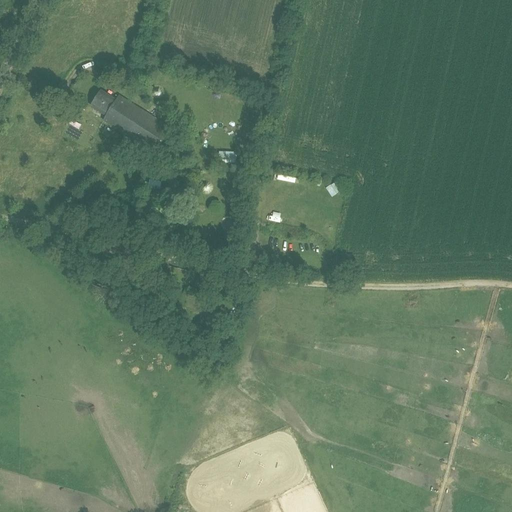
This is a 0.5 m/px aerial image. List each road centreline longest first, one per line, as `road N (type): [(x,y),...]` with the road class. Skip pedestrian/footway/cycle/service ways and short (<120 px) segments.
road 1 (track): [(247,275),(0,219)]
road 2 (track): [(351,286),(511,285)]
